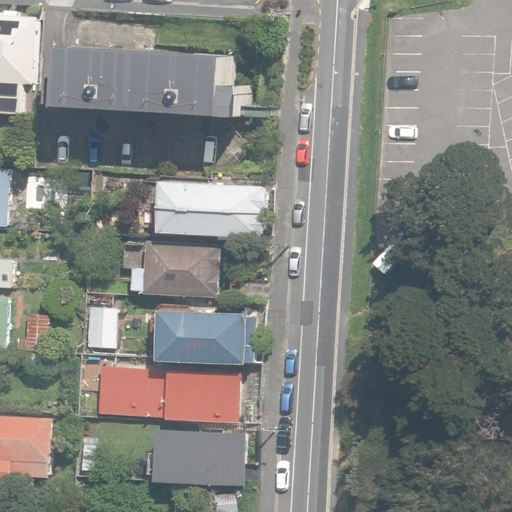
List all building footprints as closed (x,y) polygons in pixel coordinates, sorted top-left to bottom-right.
[(0,111),(29,113),(31,83),(39,83),(42,17),(22,15),(22,11),(8,10),(7,15),(0,14),(0,111)] [(71,104),(251,114),(253,85),(236,84),(237,55),(205,53),(160,50),(74,46),(71,104)] [(0,225),(11,227),(15,169),(0,168),(0,225)] [(171,179),(169,205),(268,211),(268,209),(270,209),(271,188),(268,188),(268,185),(171,179)] [(267,212),(268,211),(169,205),(167,230),(265,236),(266,233),(268,233),(269,212),(267,212)] [(149,293),(221,297),(224,244),(160,241),(152,240),(151,268),(139,267),(138,289),(149,290),(149,293)] [(0,284),(16,286),(17,259),(0,257),(0,284)] [(235,299),(269,301),(271,281),(237,279),(235,299)] [(0,347),(11,348),(15,296),(0,294),(0,347)] [(48,307),(60,305),(58,294),(46,296),(48,307)] [(89,346),(119,348),(122,308),(92,306),(89,346)] [(166,359),(251,363),(251,362),(260,362),(261,344),(259,344),(261,315),(253,315),(253,312),(168,308),(166,359)] [(22,350),(52,351),(54,315),(31,314),(30,337),(23,337),(22,350)] [(103,413),(243,421),(246,373),(177,368),(174,371),(160,370),(147,369),(147,367),(106,365),(103,413)] [(0,485),(15,487),(15,475),(53,476),(54,461),(56,461),(56,459),(60,459),(60,453),(57,452),(58,418),(0,415),(0,485)] [(162,480),(248,485),(251,433),(165,427),(161,480),(162,480)] [(85,473),(99,473),(99,460),(85,459),(85,473)]
